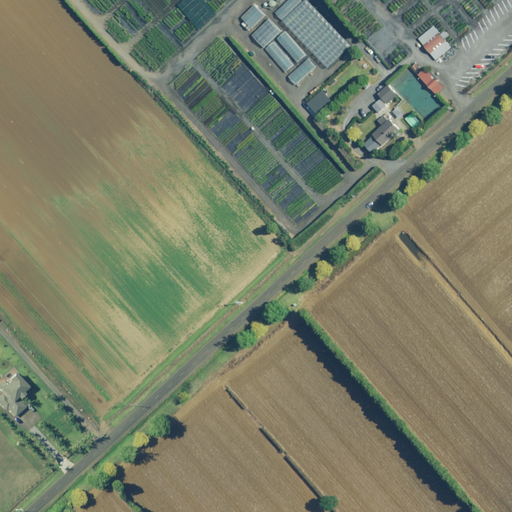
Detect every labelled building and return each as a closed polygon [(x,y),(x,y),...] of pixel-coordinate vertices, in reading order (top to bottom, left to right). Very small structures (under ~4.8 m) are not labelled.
[(248,24),(245,27),(248,31),(251,27),(252,28),(265,15),(255,4),(241,17),(248,24)] [(281,31),(269,19),(252,35),(264,48),(281,31)] [(441,34),(435,26),(419,38),(436,60),(452,47),(445,39),(449,36),(445,31),(441,34)] [(436,78),(426,68),(418,75),(437,95),(445,88),(436,78)] [(397,95),(389,86),(379,96),(387,105),(397,95)] [(387,107),(381,99),(373,106),(379,113),(387,107)] [(391,118),(386,113),(377,120),(383,126),(373,135),(364,143),(374,154),(394,137),(400,143),(407,137),(391,118)] [(26,387),(12,372),(6,377),(0,382),(0,390),(3,393),(0,396),(0,405),(4,410),(6,408),(14,417),(24,408),(16,400),(23,394),(21,392),(26,387)]
